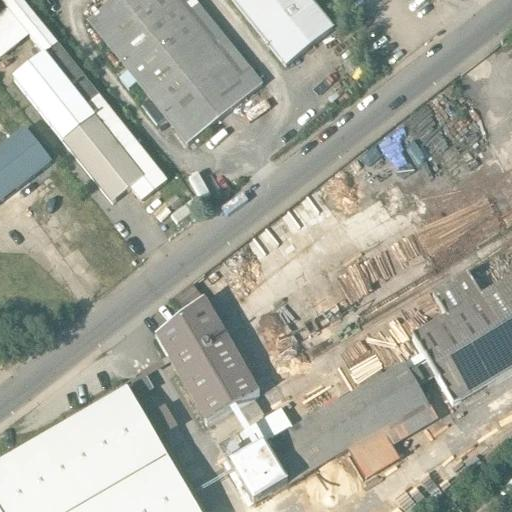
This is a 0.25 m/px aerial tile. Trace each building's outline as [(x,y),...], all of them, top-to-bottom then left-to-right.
[(118,0),(90,23),(130,74),(121,82),(129,93),(139,86),(152,101),(142,109),(157,129),(168,122),(188,147),(264,88),(194,0),(118,0)] [(334,32),(308,0),(230,0),(286,70),(334,32)] [(357,0),(339,0),(347,9),(357,0)] [(58,47),(14,81),(113,208),(131,193),(141,205),(166,186),(58,47)] [(0,203),(46,166),(25,140),(17,146),(0,125),(0,203)] [(350,160),(308,191),(326,216),(369,185),(350,160)] [(511,375),(511,284),(483,301),(468,278),(433,298),(446,323),(412,343),(453,409),(511,375)] [(254,397),(202,313),(157,340),(172,365),(208,425),(254,397)] [(253,511),(427,410),(402,369),(228,470),(252,511),(253,511)] [(159,397),(148,378),(118,394),(125,407),(128,413),(159,397)] [(187,511),(128,413),(125,407),(0,479),(0,511),(187,511)] [(153,419),(143,425),(154,443),(164,437),(153,419)]
